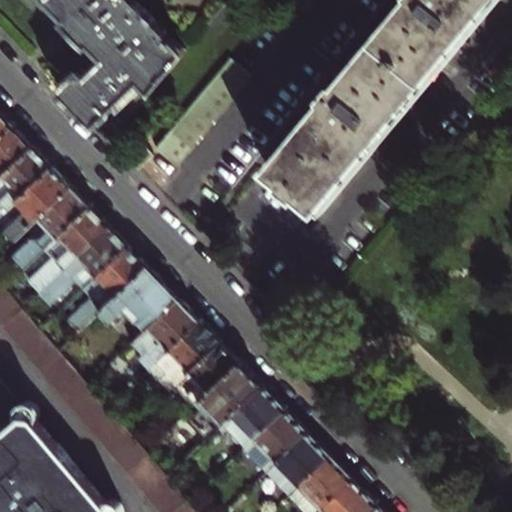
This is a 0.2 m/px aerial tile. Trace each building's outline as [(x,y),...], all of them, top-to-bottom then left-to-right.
[(59,87),(96,125),(116,105),(120,109),(127,101),(146,83),(152,89),(188,46),(178,35),(175,38),(168,30),(170,28),(143,0),(138,0),(137,2),(135,0),(49,0),(66,17),(64,19),(75,31),(89,45),(91,43),(104,57),(97,64),(88,73),(81,66),(59,87)] [(267,164),(317,207),(489,0),(389,0),(388,2),(397,9),(352,62),(344,55),(337,63),(331,70),(340,77),(267,164)] [(291,0),(303,11),(312,0),(291,0)] [(231,56),(157,145),(178,161),(252,74),(231,56)] [(0,140),(15,126),(0,111),(0,140)] [(0,178),(34,147),(25,137),(15,126),(0,140),(0,178)] [(126,155),(139,169),(153,155),(141,141),(126,155)] [(0,218),(11,208),(54,167),(45,158),(34,147),(0,178),(0,218)] [(16,239),(41,217),(74,187),(65,178),(54,167),(11,208),(18,216),(0,232),(0,250),(1,252),(16,239)] [(21,272),(46,249),(92,206),(82,196),(74,187),(41,217),(52,228),(41,239),(34,239),(10,261),(21,272)] [(92,206),(46,249),(55,258),(31,281),(42,292),(111,225),(100,215),(92,206)] [(75,280),(85,290),(131,246),(121,236),(111,225),(42,292),(51,302),(75,280)] [(131,246),(85,290),(92,297),(67,321),(80,334),(102,312),(150,266),(140,255),(131,246)] [(128,305),(150,328),(182,299),(164,281),(150,266),(102,312),(111,322),(128,305)] [(0,290),(0,325),(1,327),(22,309),(4,287),(0,290)] [(139,357),(149,368),(201,320),(191,309),(182,299),(150,328),(133,344),(143,354),(139,357)] [(22,309),(1,327),(20,347),(41,330),(22,309)] [(170,390),(175,385),(222,341),(212,331),(201,320),(149,368),(170,390)] [(29,358),(39,370),(59,352),(41,330),(20,347),(29,358)] [(193,405),(193,404),(240,360),(231,351),(222,341),(175,385),(193,405)] [(39,370),(48,380),(69,363),(59,352),(39,370)] [(201,443),(222,423),(263,384),(250,370),(240,360),(193,404),(199,410),(184,424),(201,443)] [(58,391),(59,392),(79,375),(69,363),(48,380),(58,391)] [(79,375),(59,392),(68,404),(89,386),(79,375)] [(0,378),(0,511),(105,511),(106,503),(0,378)] [(243,424),(253,435),(284,406),(274,395),(263,384),(222,423),(232,434),(243,424)] [(68,404),(88,427),(108,409),(89,386),(68,404)] [(254,460),(265,471),(309,431),(298,420),(284,406),(253,435),(266,449),(255,459),(254,460)] [(108,409),(88,427),(106,449),(128,431),(126,430),(108,409)] [(145,429),(136,420),(126,430),(128,431),(135,439),(145,429)] [(243,445),(253,435),(243,424),(232,434),(243,445)] [(122,468),(124,470),(146,452),(135,439),(128,431),(106,449),(116,460),(122,468)] [(282,489),(287,495),(331,454),(320,443),(309,431),(265,471),(269,475),(282,489)] [(253,435),(243,445),(255,459),(266,449),(253,435)] [(125,471),(135,483),(156,464),(146,452),(124,470),(125,471)] [(331,454),(287,495),(302,511),(314,511),(352,476),(342,465),(331,454)] [(156,464),(135,483),(145,494),(166,476),(156,464)] [(145,494),(146,495),(155,506),(155,507),(159,511),(169,511),(185,498),(166,476),(145,494)] [(365,511),(377,501),(364,488),(352,476),(314,511),(365,511)] [(197,511),(185,498),(169,511),(197,511)] [(365,511),(387,511),(377,501),(365,511)]
